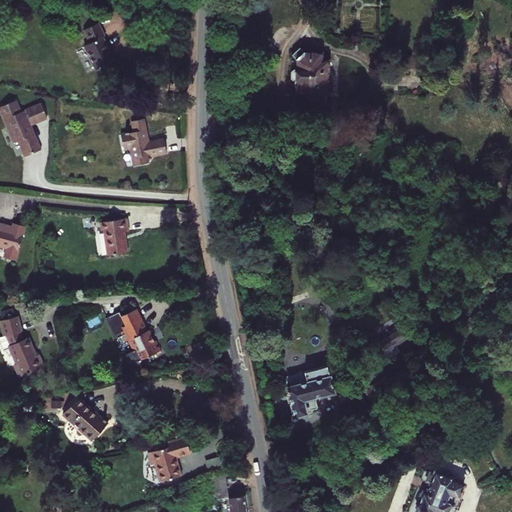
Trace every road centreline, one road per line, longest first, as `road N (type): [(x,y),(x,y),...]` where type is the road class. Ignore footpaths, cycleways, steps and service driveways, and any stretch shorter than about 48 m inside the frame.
road 1 (secondary): [(267,507),(202,180),(204,0)]
road 2 (residential): [(511,266),(491,291),(431,413),(267,507)]
road 3 (track): [(43,137),(37,184),(204,193)]
